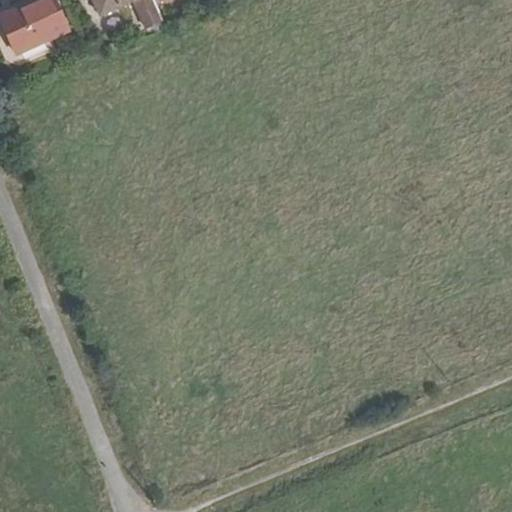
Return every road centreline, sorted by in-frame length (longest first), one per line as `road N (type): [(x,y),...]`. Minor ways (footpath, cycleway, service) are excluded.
road 1 (track): [(511,372),(182,511)]
road 2 (track): [(123,511),(0,206)]
